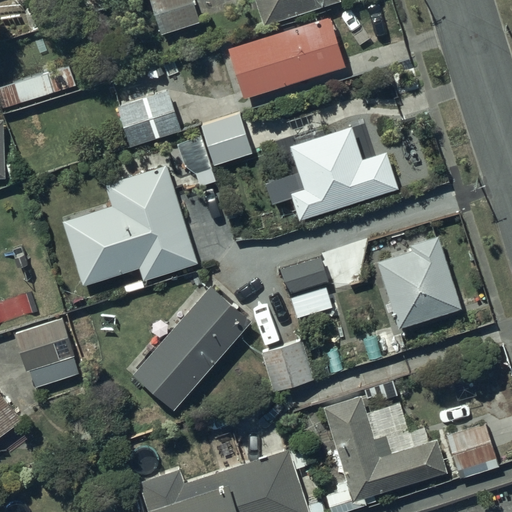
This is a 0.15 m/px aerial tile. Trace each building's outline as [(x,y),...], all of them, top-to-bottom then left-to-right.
[(191,0),(147,0),(158,32),(197,20),(191,0)] [(252,0),(260,23),(331,0),(252,0)] [(326,13),(223,45),(238,94),(341,63),(326,13)] [(0,90),(5,105),(74,81),(67,63),(0,86),(0,90)] [(113,103),(114,104),(127,144),(179,127),(166,86),(113,103)] [(239,109),(198,122),(210,163),(251,150),(239,109)] [(288,194),(295,216),(396,185),(384,148),(359,155),(349,122),(286,142),(295,171),(261,182),(267,201),(288,194)] [(109,203),(59,218),(80,283),(137,265),(141,278),(195,261),(164,161),(102,181),(109,203)] [(374,258),(387,297),(381,299),(384,310),(390,308),(396,326),(458,306),(434,231),(406,240),(408,247),(374,258)] [(319,254),(278,266),(285,292),(327,279),(319,254)] [(170,407),(249,315),(209,281),(130,373),(170,407)] [(61,315),(10,330),(22,369),(73,353),(61,315)] [(300,336),(259,349),(271,390),(312,377),(300,336)] [(0,429),(18,416),(0,391),(0,429)] [(358,391),(320,402),(343,477),(333,480),(335,486),(321,491),(327,511),(330,511),(374,499),(372,492),(445,469),(434,434),(411,440),(398,397),(363,408),(358,391)] [(481,418),(442,431),(457,476),(496,463),(481,418)] [(304,439),(288,444),(295,466),(297,465),(301,477),(315,472),(304,439)] [(287,446),(183,480),(178,465),(135,480),(145,511),(324,511),(320,499),(306,503),(287,446)]
